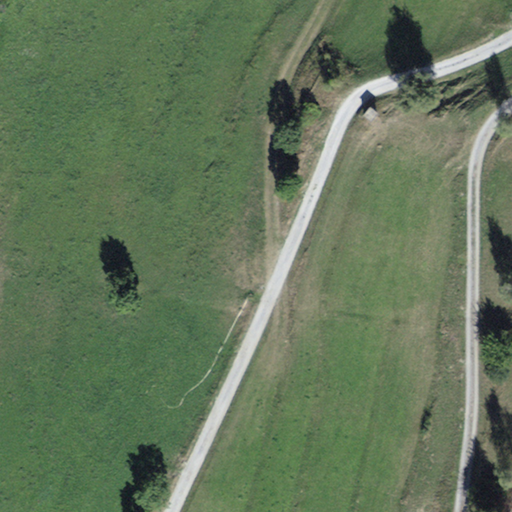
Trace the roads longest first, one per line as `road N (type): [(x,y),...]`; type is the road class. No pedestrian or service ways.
road 1 (track): [(169,511),(352,101),(511,37)]
road 2 (track): [(511,99),(493,113),(470,157),(465,411),(454,511)]
road 3 (track): [(271,279),(275,91),(320,0)]
